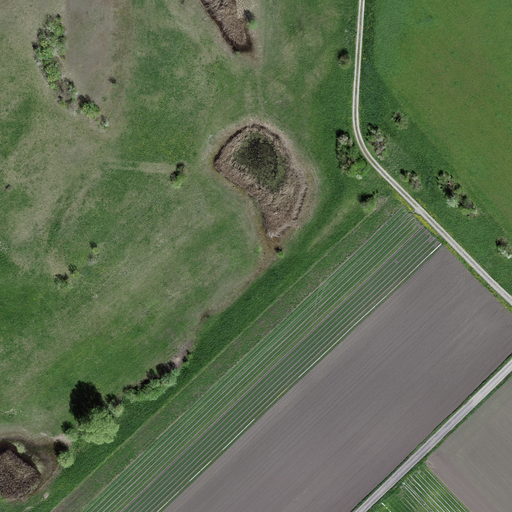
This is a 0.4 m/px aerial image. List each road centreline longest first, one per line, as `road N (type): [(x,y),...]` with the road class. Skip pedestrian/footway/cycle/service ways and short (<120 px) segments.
road 1 (track): [(360,0),(357,138),(370,161),(511,304)]
road 2 (unclassified): [(511,365),(360,511)]
